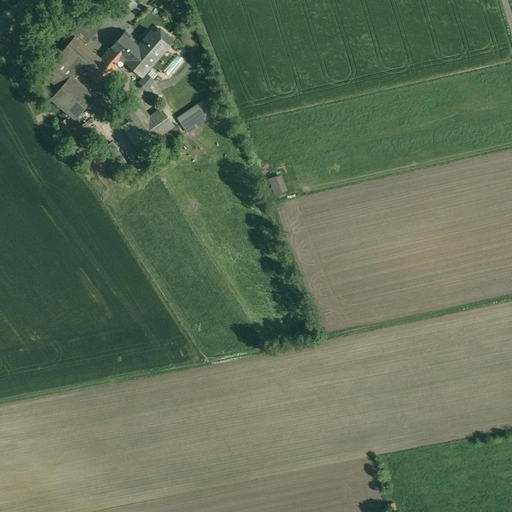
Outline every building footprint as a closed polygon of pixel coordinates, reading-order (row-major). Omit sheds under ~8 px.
[(137,5),(131,0),(113,0),(126,14),(137,5)] [(140,45),(125,32),(100,60),(84,46),(104,24),(91,13),(67,41),(69,43),(43,73),(61,88),(72,76),(79,68),(101,87),(117,68),(119,70),(125,62),(140,45)] [(140,45),(125,62),(141,77),(168,46),(152,31),(140,45)] [(95,96),(72,76),(61,88),(52,100),(68,113),(75,120),(95,96)] [(154,77),(146,85),(150,89),(158,81),(154,77)] [(179,117),(190,133),(220,113),(209,97),(179,117)] [(161,109),(149,118),(137,100),(130,105),(126,100),(122,102),(123,104),(120,106),(133,124),(124,130),(138,150),(173,126),(161,109)] [(75,120),(68,113),(65,115),(67,118),(59,123),(73,147),(94,135),(86,123),(79,127),(74,120),(75,120)] [(125,156),(117,161),(124,172),(132,167),(125,156)]
